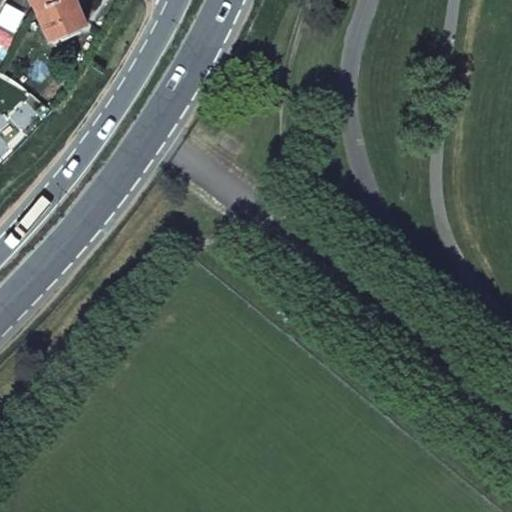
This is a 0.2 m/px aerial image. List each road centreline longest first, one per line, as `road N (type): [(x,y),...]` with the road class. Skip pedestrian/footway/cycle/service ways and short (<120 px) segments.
road 1 (secondary): [(0,310),(84,224),(175,100),(219,0)]
road 2 (secondary): [(176,0),(130,82),(44,199),(0,244)]
